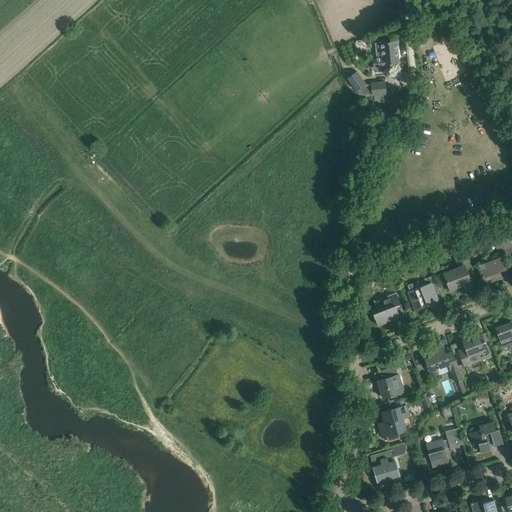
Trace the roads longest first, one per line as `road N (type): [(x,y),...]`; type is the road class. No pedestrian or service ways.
road 1 (residential): [(338,497),(368,506),(511,461)]
road 2 (residential): [(357,356),(511,296)]
road 3 (residential): [(338,497),(355,424),(357,356)]
